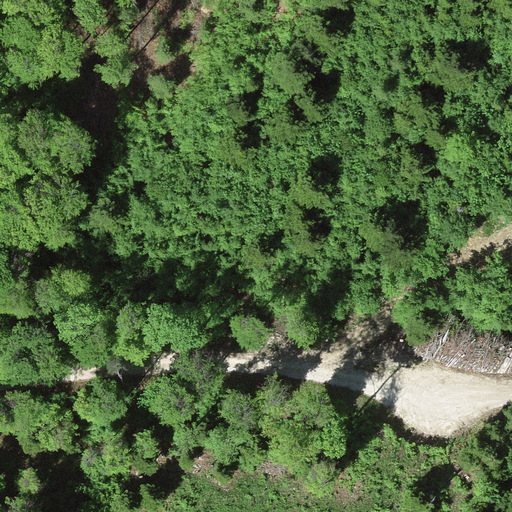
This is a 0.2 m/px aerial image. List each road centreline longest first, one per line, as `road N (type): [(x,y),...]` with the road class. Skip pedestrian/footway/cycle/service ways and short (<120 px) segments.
road 1 (track): [(511,387),(195,361),(0,381)]
road 2 (track): [(282,366),(511,233)]
